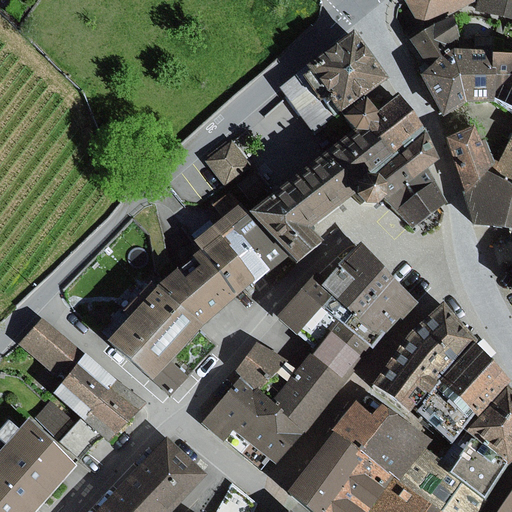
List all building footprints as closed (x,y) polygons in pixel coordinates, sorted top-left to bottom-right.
[(400,0),(418,34),(472,5),(470,0),(400,0)] [(501,21),(506,0),(475,0),(472,14),(501,21)] [(511,0),(506,0),(501,21),(511,23),(511,0)] [(406,45),(424,73),(448,55),(461,54),(451,20),(406,45)] [(489,105),(487,59),(493,60),(493,38),(472,37),(472,54),(461,54),(448,55),(424,73),(415,80),(439,125),(475,103),(489,105)] [(349,38),(276,90),(309,137),(334,119),(359,102),(383,85),(349,38)] [(511,59),(493,60),(487,59),(489,105),(511,120),(511,135),(509,141),(511,142),(511,59)] [(336,149),(364,182),(417,134),(394,100),(371,117),(359,102),(334,119),(349,139),(336,149)] [(469,131),(441,143),(460,200),(492,168),(481,144),(475,147),(469,131)] [(417,134),(364,182),(377,194),(377,206),(422,174),(432,167),(417,134)] [(511,142),(509,141),(492,168),(460,200),(467,230),(511,235),(511,142)] [(231,144),(205,163),(223,189),(250,170),(231,144)] [(336,149),(245,219),(285,262),(292,270),(319,247),(306,234),(347,200),(346,206),(355,216),(367,216),(377,206),(377,194),(365,183),(364,182),(336,149)] [(443,208),(422,174),(377,206),(406,236),(443,208)] [(255,175),(236,189),(249,206),(268,192),(255,175)] [(218,222),(190,245),(196,255),(231,302),(285,262),(245,219),(227,194),(208,207),(218,222)] [(379,273),(359,248),(322,285),(315,292),(341,320),(379,273)] [(151,295),(198,333),(231,302),(196,255),(151,295)] [(400,324),(414,307),(379,273),(341,320),(335,328),(368,357),(396,321),(400,324)] [(312,277),(273,322),(312,354),(335,328),(341,320),(315,292),(322,285),(312,277)] [(151,295),(101,350),(146,388),(151,382),(169,363),(198,333),(151,295)] [(470,344),(442,309),(411,337),(444,370),(470,344)] [(82,358),(40,321),(16,347),(61,383),(82,358)] [(255,396),(299,435),(368,357),(335,328),(312,354),(295,373),(284,365),(255,396)] [(444,370),(411,337),(365,393),(402,422),(406,418),(444,370)] [(502,391),(505,387),(470,344),(444,370),(406,418),(443,452),(457,437),(502,391)] [(254,346),(231,376),(237,382),(255,396),(284,365),(254,346)] [(61,383),(57,389),(85,415),(112,386),(82,358),(61,383)] [(169,363),(151,382),(170,398),(188,379),(169,363)] [(237,382),(198,427),(219,446),(229,434),(273,466),(299,435),(255,396),(237,382)] [(141,408),(112,386),(85,415),(111,439),(141,408)] [(511,399),(502,391),(457,437),(500,470),(511,460),(511,399)] [(48,403),(33,418),(58,445),(75,426),(48,403)] [(350,408),(326,438),(389,483),(394,486),(426,445),(378,409),(367,420),(350,408)] [(75,426),(58,445),(78,464),(97,442),(104,447),(111,439),(85,415),(75,426)] [(23,425),(0,451),(0,511),(36,511),(71,471),(23,425)] [(500,470),(457,437),(443,452),(435,463),(449,473),(445,480),(480,507),(500,470)] [(369,511),(389,483),(326,438),(280,500),(297,511),(369,511)] [(164,440),(98,511),(174,511),(206,480),(164,440)] [(397,487),(429,511),(477,511),(480,507),(445,480),(449,473),(435,463),(423,455),(397,487)] [(429,511),(397,487),(394,486),(389,483),(369,511),(429,511)] [(252,511),(256,506),(231,486),(216,511),(252,511)] [(511,511),(511,490),(496,511),(511,511)]
